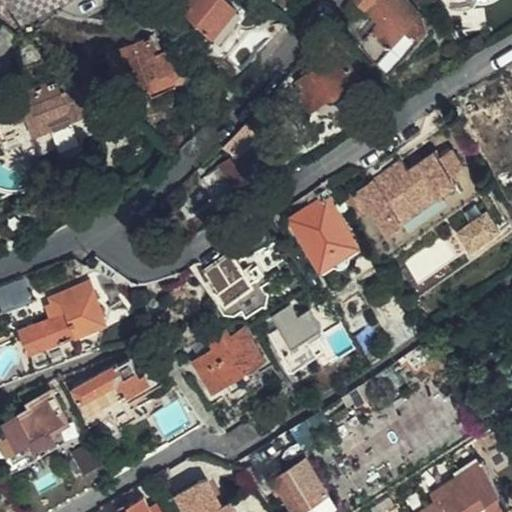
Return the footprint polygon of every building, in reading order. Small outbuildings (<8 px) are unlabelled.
[(227,0),(165,0),(210,33),(222,17),(218,13),(227,0)] [(394,0),(356,0),(365,9),(364,10),(378,23),(358,44),(388,72),(427,30),(420,14),(405,0),(397,0),(396,2),(394,0)] [(499,26),(485,3),(483,0),(479,0),(444,23),(449,30),(457,25),(469,45),(499,26)] [(0,50),(15,33),(1,22),(0,23),(0,50)] [(129,93),(150,85),(178,74),(165,44),(156,48),(148,32),(106,50),(118,77),(121,76),(129,93)] [(331,44),(325,32),(313,44),(318,52),(331,44)] [(344,84),(365,70),(348,46),(335,55),(333,52),(321,60),(317,55),(312,56),(307,59),(305,64),(309,69),(296,78),(298,81),(294,84),(310,108),(327,96),(344,84)] [(192,71),(214,92),(228,79),(207,58),(192,71)] [(24,102),(6,110),(7,113),(0,116),(0,148),(1,151),(90,113),(78,83),(74,84),(68,70),(19,88),(24,102)] [(341,91),(344,84),(327,96),(333,97),(337,96),(341,91)] [(494,152),(511,141),(511,99),(511,98),(501,105),(490,87),(462,103),(494,152)] [(11,91),(0,96),(6,110),(24,102),(19,88),(11,91)] [(259,163),(271,155),(261,139),(244,115),(219,140),(231,144),(236,151),(199,175),(211,192),(230,180),(229,178),(257,161),(259,163)] [(306,131),(297,116),(279,127),(287,142),(306,131)] [(284,151),(280,145),(270,150),(277,160),(284,157),(284,151)] [(355,195),(341,204),(354,223),(368,214),(384,237),(402,224),(401,223),(440,194),(441,195),(455,185),(448,176),(460,167),(449,152),(437,160),(431,154),(405,174),(397,164),(381,176),(375,167),(361,177),(368,186),(355,195)] [(322,272),(358,247),(323,201),(289,226),(322,272)] [(21,222),(44,234),(46,234),(55,215),(30,202),(21,222)] [(485,211),(456,233),(470,252),(499,231),(485,211)] [(243,273),(224,246),(188,268),(214,305),(261,274),(254,265),(243,273)] [(361,251),(358,247),(322,272),(325,276),(361,251)] [(0,287),(6,308),(31,301),(24,278),(0,285),(0,287)] [(92,293),(88,281),(46,296),(48,302),(50,307),(44,309),(28,315),(30,322),(14,327),(22,350),(70,334),(87,328),(92,318),(87,304),(99,300),(96,291),(92,293)] [(157,295),(136,308),(149,327),(159,321),(170,313),(157,295)] [(244,317),(247,315),(255,310),(245,296),(227,308),(232,315),(239,310),(244,317)] [(298,311),(291,301),(262,319),(287,356),(283,359),(290,371),(324,349),(317,338),(312,340),(307,333),(322,323),(309,304),(298,311)] [(30,322),(28,315),(4,323),(14,327),(30,322)] [(159,321),(149,327),(155,335),(164,328),(159,321)] [(263,355),(243,327),(230,337),(224,330),(209,340),(213,348),(194,362),(213,389),(224,382),(232,393),(252,379),(244,368),(263,355)] [(70,334),(22,350),(18,361),(73,342),(70,334)] [(494,339),(487,335),(479,336),(473,340),(470,346),(471,354),(475,360),(482,362),(489,362),(494,358),(497,353),(498,348),(496,342),(494,339)] [(438,355),(429,339),(397,360),(401,365),(407,361),(414,371),(423,365),(438,355)] [(338,361),(337,359),(333,353),(326,357),(331,366),(338,361)] [(445,367),(438,355),(423,365),(425,369),(434,369),(445,367)] [(90,417),(128,396),(146,385),(150,383),(145,375),(140,378),(130,362),(120,368),(118,365),(74,391),(90,417)] [(150,383),(146,385),(153,396),(157,392),(150,383)] [(33,410),(6,426),(23,456),(52,438),(48,433),(67,422),(61,411),(66,407),(60,399),(56,401),(52,393),(30,406),(33,410)] [(133,406),(140,417),(151,410),(147,403),(133,406)] [(120,429),(140,417),(133,406),(132,406),(113,417),(120,429)] [(123,434),(120,429),(113,417),(98,425),(109,442),(123,434)] [(235,451),(259,435),(250,420),(226,435),(235,451)] [(87,431),(80,435),(85,443),(71,451),(76,459),(97,447),(87,431)] [(290,461),(276,438),(256,450),(271,473),(290,461)] [(467,466),(470,471),(477,466),(468,453),(413,492),(419,501),(467,466)] [(308,456),(294,465),(324,511),(338,502),(308,456)] [(323,511),(324,511),(294,465),(274,478),(296,511),(323,511)] [(426,511),(499,511),(500,511),(470,471),(467,466),(419,501),(422,506),(426,511)] [(206,483),(199,484),(177,498),(185,510),(185,511),(239,511),(233,501),(219,509),(216,504),(218,503),(206,483)] [(399,511),(414,511),(422,506),(419,501),(413,492),(407,497),(411,504),(399,511)] [(151,511),(143,498),(127,507),(130,511),(127,511),(151,511)]
